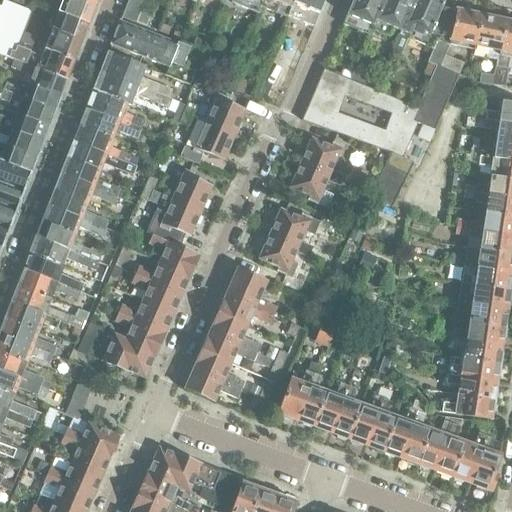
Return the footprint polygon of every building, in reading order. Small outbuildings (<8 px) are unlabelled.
[(14,0),(14,3),(31,10),(35,0),(34,0),(14,0)] [(64,0),(60,13),(89,25),(96,6),(81,0),(64,0)] [(128,0),(122,18),(135,23),(140,9),(143,0),(128,0)] [(262,8),(264,0),(233,0),(232,4),(259,15),(262,8)] [(291,9),(295,0),(264,0),(262,8),(277,14),(281,5),(291,9)] [(295,0),(291,9),(288,17),(315,28),(325,0),(295,0)] [(375,22),(384,0),(352,0),(343,25),(368,37),(371,31),(372,31),(376,22),(375,22)] [(400,34),(415,0),(384,0),(375,22),(376,22),(372,31),(389,38),(393,31),(400,34)] [(415,0),(400,34),(391,54),(398,57),(401,58),(405,50),(408,41),(426,49),(445,0),(415,0)] [(32,12),(12,4),(5,1),(2,8),(0,6),(0,55),(13,60),(15,53),(32,12)] [(144,27),(149,13),(140,9),(135,23),(144,27)] [(482,16),(457,11),(456,11),(451,45),(475,50),(482,16)] [(60,13),(52,32),(82,43),(89,25),(60,13)] [(482,16),(475,50),(486,52),(485,58),(498,60),(494,76),(482,74),(480,84),(493,86),(508,22),(482,16)] [(191,48),(120,21),(111,46),(168,70),(165,76),(190,86),(195,72),(183,68),(191,48)] [(511,22),(508,22),(493,86),(506,88),(510,67),(511,67),(511,22)] [(159,33),(169,36),(173,27),(163,24),(159,33)] [(82,43),(52,32),(45,51),(74,62),(82,43)] [(33,53),(38,40),(26,35),(21,48),(33,53)] [(207,40),(196,36),(191,48),(202,52),(207,40)] [(437,42),(429,62),(440,67),(444,55),(448,46),(437,42)] [(74,62),(45,51),(43,56),(31,52),(23,56),(16,53),(13,60),(14,61),(67,81),(74,62)] [(108,53),(101,71),(172,100),(175,91),(143,78),(147,69),(108,53)] [(465,64),(446,56),(444,55),(440,67),(460,75),(465,64)] [(67,81),(14,61),(11,69),(34,77),(31,84),(61,97),(67,81)] [(460,75),(440,67),(429,62),(428,64),(435,67),(432,76),(455,86),(460,75)] [(403,159),(418,123),(414,122),(414,121),(413,121),(418,110),(349,80),(351,76),(341,72),(339,76),(324,70),(302,121),(386,151),(391,154),(403,159)] [(101,71),(94,89),(133,105),(136,96),(161,106),(169,109),(172,100),(101,71)] [(432,76),(427,87),(451,97),(455,86),(432,76)] [(227,90),(229,91),(244,95),(247,82),(231,77),(227,90)] [(61,97),(31,84),(30,86),(22,83),(19,88),(7,84),(4,92),(55,112),(61,97)] [(258,93),(267,96),(271,86),(263,83),(258,93)] [(451,97),(427,87),(423,99),(446,108),(451,97)] [(94,89),(86,109),(141,131),(146,121),(125,113),(127,106),(132,107),(133,105),(94,89)] [(209,118),(206,123),(235,137),(246,112),(241,110),(246,98),(229,91),(225,98),(219,95),(209,118)] [(55,112),(4,92),(1,100),(20,108),(17,115),(49,127),(55,112)] [(446,108),(423,99),(418,110),(441,120),(446,108)] [(181,118),(187,103),(179,100),(173,115),(181,118)] [(191,117),(196,106),(187,102),(183,113),(191,117)] [(472,109),(471,118),(511,123),(511,105),(499,103),(498,111),(489,110),(488,111),(472,109)] [(86,109),(80,125),(114,138),(117,132),(138,140),(141,131),(86,109)] [(441,120),(418,110),(413,121),(414,121),(414,122),(418,123),(436,131),(441,120)] [(49,127),(17,115),(7,111),(4,118),(0,116),(0,125),(43,143),(49,127)] [(187,128),(191,117),(183,113),(179,124),(187,128)] [(511,123),(471,118),(468,117),(467,124),(484,127),(483,130),(495,132),(494,140),(511,143),(511,123)] [(235,137),(206,123),(203,129),(193,152),(203,156),(205,153),(224,161),(235,137)] [(43,143),(0,125),(0,135),(8,138),(5,145),(37,158),(43,143)] [(114,138),(80,125),(74,141),(138,167),(141,160),(133,157),(134,156),(111,147),(114,138)] [(301,164),(343,182),(345,176),(333,171),(343,148),(333,144),(332,147),(312,139),(301,164)] [(471,149),(470,155),(511,161),(511,143),(494,140),(493,150),(481,148),(480,150),(471,149)] [(74,141),(68,156),(102,170),(105,164),(146,181),(148,177),(150,173),(138,168),(138,167),(74,141)] [(37,158),(5,145),(3,152),(0,151),(0,161),(31,173),(37,158)] [(198,165),(202,156),(193,152),(193,151),(186,148),(182,157),(198,165)] [(148,172),(155,155),(145,151),(138,168),(148,172)] [(403,159),(391,154),(386,164),(408,175),(414,165),(414,164),(403,159)] [(511,161),(470,155),(468,164),(490,167),(489,177),(511,180),(511,161)] [(68,156),(61,173),(126,199),(129,194),(120,190),(121,189),(98,180),(102,170),(68,156)] [(31,173),(0,161),(0,182),(24,192),(31,173)] [(343,182),(301,164),(290,189),(310,197),(308,201),(329,210),(335,196),(325,191),(329,182),(340,187),(343,182)] [(408,175),(386,164),(381,175),(403,186),(408,175)] [(194,175),(185,171),(173,200),(201,212),(212,187),(192,179),(194,175)] [(126,199),(61,173),(55,188),(90,202),(92,197),(115,207),(118,199),(125,201),(126,199)] [(403,186),(381,175),(376,186),(398,197),(403,186)] [(157,181),(148,177),(146,181),(144,188),(152,191),(153,191),(157,181)] [(511,199),(511,180),(489,177),(487,186),(475,184),(475,187),(465,186),(464,192),(511,199)] [(24,192),(0,182),(0,204),(16,211),(24,192)] [(398,197),(376,186),(370,197),(392,208),(398,197)] [(55,188),(49,204),(107,227),(109,221),(86,212),(90,202),(55,188)] [(148,202),(152,191),(144,188),(140,198),(148,202)] [(152,191),(148,202),(159,206),(164,196),(153,191),(152,191)] [(511,199),(464,192),(463,199),(473,200),(473,202),(485,204),(483,214),(511,217),(511,199)] [(173,200),(172,200),(159,228),(150,224),(146,233),(152,236),(181,249),(187,235),(191,237),(201,212),(173,200)] [(371,217),(377,205),(369,200),(363,212),(371,217)] [(16,211),(0,204),(0,226),(9,230),(16,211)] [(107,227),(49,204),(43,220),(76,234),(79,228),(105,239),(110,229),(107,227)] [(280,210),(269,235),(311,253),(313,247),(302,242),(312,220),(301,215),(303,211),(288,204),(286,207),(284,206),(282,211),(280,210)] [(365,229),(371,217),(363,212),(357,224),(365,229)] [(511,217),(483,214),(482,222),(470,221),(470,223),(447,220),(446,226),(511,236),(511,217)] [(76,234),(43,220),(36,236),(100,261),(103,253),(91,248),(91,250),(73,243),(76,234)] [(9,230),(0,226),(0,247),(2,248),(9,230)] [(362,232),(353,228),(348,238),(358,242),(362,232)] [(511,255),(511,236),(456,228),(455,236),(467,237),(466,247),(511,255)] [(311,253),(269,235),(258,260),(278,268),(276,272),(286,276),(296,253),(308,258),(311,253)] [(100,261),(36,236),(30,252),(65,265),(67,260),(96,271),(100,261)] [(181,249),(152,236),(148,246),(160,251),(161,247),(164,248),(158,262),(190,277),(199,257),(181,249)] [(365,237),(361,249),(372,253),(377,242),(365,237)] [(511,273),(511,255),(466,247),(465,256),(453,255),(452,263),(511,273)] [(65,265),(30,252),(24,268),(80,291),(81,291),(84,284),(61,275),(65,265)] [(366,254),(359,270),(370,274),(377,259),(366,254)] [(190,277),(158,262),(152,276),(149,275),(151,271),(139,266),(135,275),(182,296),(190,277)] [(511,273),(452,263),(445,262),(443,273),(474,277),(473,286),(511,292),(511,273)] [(80,291),(24,268),(18,284),(52,298),(54,292),(77,300),(77,299),(79,293),(80,291)] [(237,269),(225,296),(274,317),(278,308),(259,299),(267,282),(237,269)] [(182,296),(135,275),(131,285),(143,290),(144,286),(147,287),(142,300),(174,314),(182,296)] [(52,298),(18,284),(11,300),(62,321),(61,323),(82,331),(86,322),(48,308),(52,298)] [(449,295),(448,301),(509,310),(511,292),(473,286),(471,295),(459,293),(459,296),(449,295)] [(361,291),(359,301),(375,305),(378,296),(361,291)] [(274,317),(225,296),(217,314),(248,328),(252,319),(270,326),(274,317)] [(11,300),(5,316),(41,331),(44,325),(58,330),(61,323),(62,321),(11,300)] [(122,305),(118,314),(165,335),(174,314),(142,300),(135,316),(132,314),(134,310),(122,305)] [(507,329),(509,313),(509,310),(448,301),(448,308),(456,309),(457,312),(468,313),(467,322),(507,329)] [(79,310),(75,317),(86,322),(89,314),(79,310)] [(165,335),(118,314),(114,323),(126,328),(127,324),(131,326),(125,338),(157,352),(165,335)] [(248,328),(217,314),(209,333),(257,353),(260,345),(244,337),(248,328)] [(5,316),(0,329),(0,332),(53,358),(68,364),(72,354),(38,340),(41,331),(5,316)] [(336,328),(322,322),(314,344),(328,349),(336,328)] [(504,347),(507,329),(467,322),(465,332),(454,330),(453,333),(443,331),(442,338),(504,347)] [(99,328),(91,324),(90,324),(77,352),(87,357),(99,328)] [(294,338),(298,328),(291,324),(286,334),(294,338)] [(369,334),(382,338),(386,328),(373,324),(369,334)] [(53,358),(0,332),(0,351),(29,363),(31,357),(50,365),(53,358)] [(257,353),(209,333),(201,352),(232,365),(236,356),(253,363),(254,362),(268,369),(272,360),(265,357),(257,353)] [(157,352),(125,338),(115,334),(102,362),(142,378),(147,375),(157,352)] [(504,347),(442,338),(441,344),(452,346),(451,348),(463,349),(462,360),(501,365),(504,347)] [(397,344),(388,341),(385,349),(394,353),(397,344)] [(275,361),(279,351),(270,347),(265,357),(272,360),(275,361)] [(25,372),(29,363),(0,351),(0,369),(42,388),(49,392),(52,384),(44,381),(45,380),(25,372)] [(279,351),(275,361),(282,365),(287,354),(279,351)] [(201,352),(193,371),(241,392),(245,382),(228,374),(232,365),(201,352)] [(384,358),(378,373),(386,375),(391,360),(384,358)] [(501,365),(462,360),(448,358),(447,369),(438,367),(437,374),(499,383),(501,365)] [(282,365),(275,361),(270,371),(277,375),(282,365)] [(297,421),(317,365),(311,362),(307,372),(305,371),(300,384),(291,380),(279,414),(281,415),(281,418),(289,420),(291,419),(297,421)] [(323,367),(317,365),(297,421),(302,423),(303,426),(310,428),(312,427),(314,427),(327,391),(318,388),(322,377),(320,376),(323,367)] [(77,383),(91,388),(95,377),(92,371),(83,368),(77,383)] [(0,369),(0,387),(16,394),(18,390),(38,398),(42,388),(0,369)] [(241,392),(193,371),(184,389),(214,403),(218,393),(237,401),(241,392)] [(496,402),(499,383),(437,374),(436,381),(446,382),(445,384),(458,385),(456,396),(457,396),(496,402)] [(327,391),(314,427),(315,428),(316,430),(324,433),(326,431),(331,433),(352,377),(346,375),(342,385),(340,384),(336,394),(327,391)] [(352,377),(331,433),(337,435),(337,438),(345,441),(347,439),(348,439),(361,403),(353,400),(357,390),(354,389),(358,379),(352,377)] [(91,388),(77,383),(71,398),(85,403),(91,388)] [(253,386),(249,394),(258,398),(262,390),(253,386)] [(16,394),(0,387),(0,407),(34,422),(42,425),(45,416),(13,403),(16,394)] [(258,398),(258,399),(267,403),(271,392),(263,388),(262,390),(258,398)] [(361,403),(348,439),(350,440),(351,443),(358,446),(360,444),(366,446),(386,390),(380,388),(377,397),(374,396),(370,407),(361,403)] [(393,392),(386,390),(366,446),(372,448),(372,451),(380,454),(382,452),(383,452),(396,416),(388,413),(392,403),(389,402),(393,392)] [(494,412),(496,402),(457,396),(455,405),(444,403),(433,402),(433,404),(439,412),(442,413),(491,420),(492,413),(494,412)] [(85,403),(71,398),(65,415),(79,420),(85,403)] [(267,403),(258,399),(254,410),(262,413),(267,403)] [(396,416),(383,452),(385,453),(385,456),(393,458),(395,456),(400,459),(421,403),(415,400),(412,410),(409,409),(405,419),(396,416)] [(427,405),(421,403),(400,459),(406,461),(407,463),(414,466),(416,464),(418,465),(431,429),(422,426),(426,415),(423,414),(427,405)] [(34,422),(0,407),(0,424),(4,426),(6,420),(31,430),(34,422)] [(440,432),(431,429),(418,465),(419,465),(420,468),(427,471),(429,469),(435,471),(454,419),(445,418),(440,432)] [(454,419),(435,471),(441,473),(441,476),(449,479),(451,477),(452,477),(465,441),(456,438),(463,420),(454,419)] [(0,435),(4,426),(0,424),(0,440),(13,445),(14,441),(0,435)] [(68,428),(65,435),(64,437),(111,457),(120,438),(88,424),(82,439),(77,437),(79,433),(68,428)] [(465,441),(452,477),(454,478),(454,481),(462,484),(464,482),(470,484),(486,437),(479,434),(475,445),(465,441)] [(111,457),(64,437),(60,446),(71,451),(73,447),(76,449),(70,463),(102,477),(111,457)] [(486,437),(470,484),(475,486),(476,489),(483,491),(485,490),(491,492),(497,476),(493,475),(500,456),(490,453),(495,440),(486,437)] [(13,445),(0,440),(0,454),(24,464),(28,456),(29,452),(13,445)] [(157,452),(148,473),(178,487),(191,492),(194,484),(199,486),(196,494),(199,496),(203,498),(226,508),(238,480),(163,450),(157,452)] [(50,465),(40,461),(36,470),(46,474),(50,465)] [(51,468),(47,476),(94,496),(102,477),(70,463),(63,478),(60,476),(62,472),(51,467),(51,468)] [(148,473),(139,492),(186,511),(188,511),(192,503),(174,496),(178,487),(148,473)] [(0,486),(11,492),(14,485),(3,480),(4,478),(0,475),(0,486)] [(87,511),(94,496),(47,476),(43,485),(54,490),(56,486),(59,487),(53,502),(76,511),(87,511)] [(252,511),(261,490),(259,490),(259,487),(251,484),(249,486),(243,484),(232,511),(252,511)] [(261,490),(252,511),(272,511),(278,497),(273,495),(272,492),(265,489),(263,491),(261,490)] [(186,511),(139,492),(132,510),(137,511),(186,511)] [(278,497),(272,511),(292,511),(296,504),(295,503),(294,502),(294,500),(286,497),(284,499),(278,497)] [(76,511),(53,502),(48,511),(44,511),(45,510),(34,505),(31,511),(76,511)]
